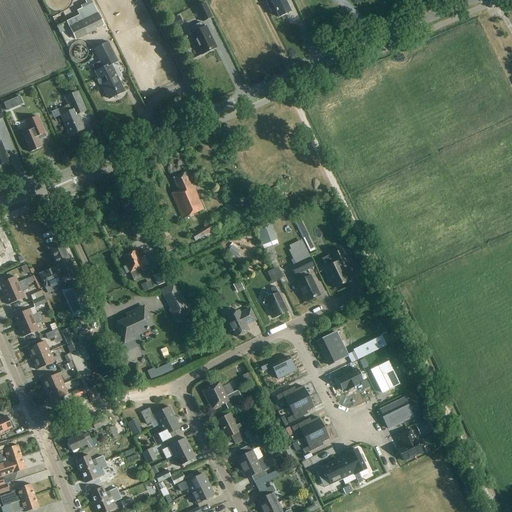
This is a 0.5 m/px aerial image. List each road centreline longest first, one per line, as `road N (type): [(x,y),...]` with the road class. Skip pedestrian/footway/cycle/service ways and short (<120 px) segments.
road 1 (tertiary): [(0,203),(468,0)]
road 2 (track): [(293,96),(495,511)]
road 3 (residential): [(179,384),(116,400),(41,436)]
road 4 (residential): [(242,511),(179,384)]
road 5 (residential): [(290,326),(335,416),(357,428)]
road 6 (residential): [(179,384),(290,326)]
